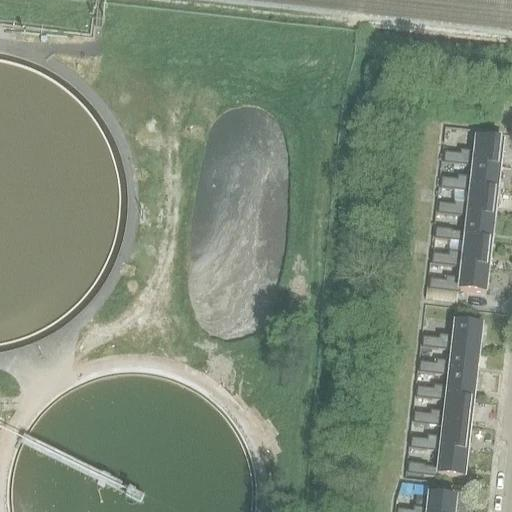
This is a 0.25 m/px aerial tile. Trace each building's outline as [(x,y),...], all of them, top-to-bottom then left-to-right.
[(444,154),(443,166),(458,167),(473,169),(473,165),(500,169),(503,143),(476,140),(475,153),(460,151),(460,156),(444,154)] [(441,180),(440,191),(456,193),(470,194),(470,191),(497,194),(500,169),(473,165),(473,169),(472,180),(457,178),(457,182),(441,180)] [(438,205),(437,216),(453,218),(467,219),(468,216),(494,219),(497,194),(470,191),(470,194),(469,205),(454,203),(454,207),(438,205)] [(435,230),(434,241),(450,243),(464,245),(465,242),(491,245),(494,219),(468,216),(467,219),(465,236),(451,234),(451,232),(435,230)] [(432,256),(431,266),(447,268),(462,270),(462,267),(488,270),(491,245),(465,242),(464,245),(463,255),(449,253),(448,257),(432,256)] [(430,281),(428,292),(444,294),(459,295),(459,292),(485,296),(488,270),(462,267),(462,270),(460,281),(446,279),(446,283),(430,281)] [(422,339),(421,349),(438,351),(452,353),(453,350),(479,353),(482,327),(455,324),(454,338),(440,337),(439,341),(422,339)] [(419,364),(418,375),(435,377),(449,378),(450,375),(476,378),(479,353),(453,350),(452,353),(451,364),(437,362),(436,366),(419,364)] [(417,389),(415,400),(446,404),(446,403),(447,401),(473,404),(476,378),(450,375),(449,378),(448,389),(434,387),(433,391),(417,389)] [(414,415),(412,426),(429,428),(443,429),(444,426),(470,429),(473,404),(447,401),(446,403),(446,404),(445,415),(431,413),(431,417),(414,415)] [(411,440),(410,450),(426,452),(440,454),(441,452),(467,455),(470,429),(444,426),(443,429),(442,440),(428,438),(428,442),(411,440)] [(408,465),(407,476),(423,478),(437,479),(438,477),(464,480),(467,455),(441,452),(440,454),(438,471),(424,469),(425,467),(408,465)] [(405,511),(397,511),(396,511),(454,511),(456,499),(429,496),(427,511),(413,509),(413,511),(405,511)]
